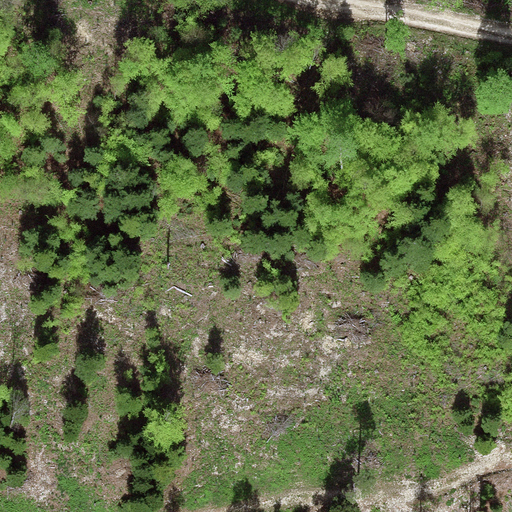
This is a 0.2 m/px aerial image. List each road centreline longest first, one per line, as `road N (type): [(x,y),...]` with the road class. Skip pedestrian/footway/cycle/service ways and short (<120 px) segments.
road 1 (track): [(511,460),(389,494),(261,495),(192,511)]
road 2 (track): [(511,36),(336,0)]
